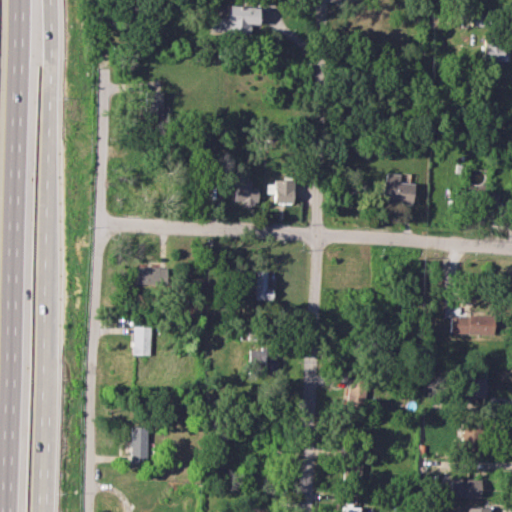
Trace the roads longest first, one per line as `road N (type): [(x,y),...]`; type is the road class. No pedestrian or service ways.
road 1 (residential): [(325,0),(304,511)]
road 2 (residential): [(103,0),(87,511)]
road 3 (motorway): [(4,511),(19,0)]
road 4 (motorway): [(39,511),(46,0)]
road 5 (residential): [(97,220),(511,247)]
